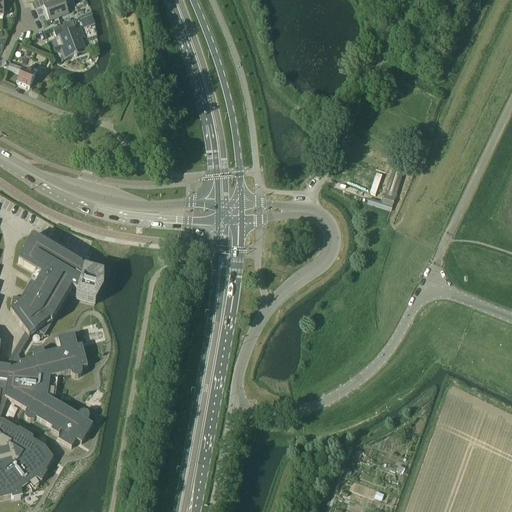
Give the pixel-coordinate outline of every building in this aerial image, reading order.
[(11,12),(6,0),(0,0),(0,17),(3,18),(3,15),(11,12)] [(68,14),(64,5),(71,2),(69,0),(59,0),(43,7),(49,21),(68,14)] [(84,53),(79,40),(84,39),(80,29),(75,30),(72,23),(52,30),(55,38),(60,37),(64,47),(59,49),(64,61),(84,53)] [(21,69),(9,65),(7,71),(19,75),(21,69)] [(29,90),(34,78),(21,72),(16,84),(29,90)] [(0,501),(11,498),(11,501),(22,498),(20,492),(35,480),(41,484),(46,474),(45,473),(53,460),(44,449),(31,441),(33,439),(18,430),(17,431),(2,422),(1,422),(0,420),(0,418),(6,401),(26,412),(25,414),(24,417),(25,420),(27,422),(30,423),(33,422),(35,420),(52,430),(50,433),(58,437),(60,434),(62,435),(57,442),(71,450),(75,443),(81,446),(83,441),(84,441),(92,427),(87,424),(88,422),(89,419),(88,416),(86,414),(83,413),(80,414),(78,416),(77,416),(47,399),(50,379),(70,374),(70,375),(72,377),(74,379),(77,379),(80,378),(82,375),(82,372),(81,370),(87,368),(83,352),(81,347),(77,348),(74,337),(57,341),(60,352),(58,352),(58,351),(44,355),(43,352),(40,351),(37,351),(34,352),(33,355),(33,358),(33,360),(20,364),(18,357),(28,339),(29,339),(38,332),(44,336),(70,293),(76,297),(75,301),(94,306),(96,297),(98,298),(104,276),(87,271),(84,271),(85,270),(82,268),(31,238),(22,253),(24,254),(18,265),(34,274),(31,280),(29,284),(24,292),(20,300),(13,298),(9,313),(25,334),(5,368),(0,366),(0,501)]
